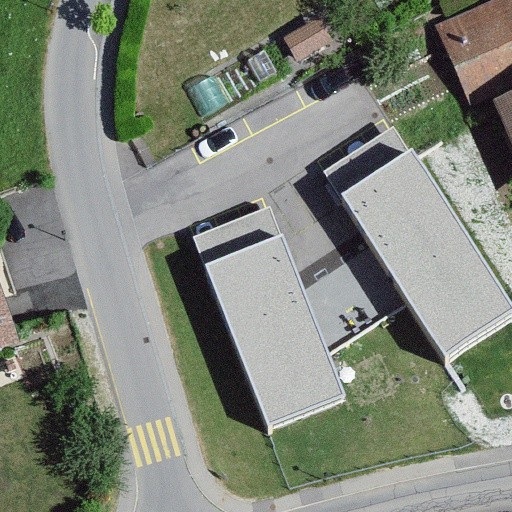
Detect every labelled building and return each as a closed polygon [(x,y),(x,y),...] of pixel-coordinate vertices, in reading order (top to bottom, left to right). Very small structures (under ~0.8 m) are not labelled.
[(511,103),(511,1),(431,35),(468,122),(511,103)] [(333,54),(318,29),(280,50),(295,76),(333,54)] [(511,114),(495,122),(511,163),(511,114)] [(511,321),(414,168),(341,215),(447,380),(511,338),(511,321)] [(270,219),(193,248),(269,442),(345,413),(270,219)] [(0,356),(14,352),(0,307),(0,356)]
